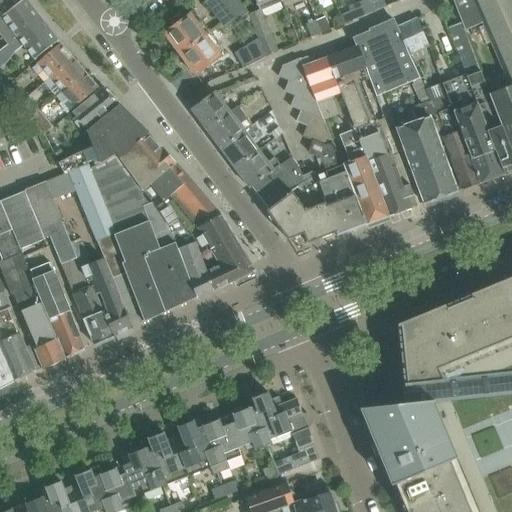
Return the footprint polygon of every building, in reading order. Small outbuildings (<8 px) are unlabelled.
[(39,17),(25,0),(23,0),(22,0),(10,0),(0,5),(0,32),(11,46),(21,37),(18,33),(39,17)] [(226,30),(237,21),(220,0),(208,0),(205,3),(226,30)] [(238,0),(220,0),(237,21),(248,13),(238,0)] [(283,3),(285,9),(287,8),(283,0),(255,0),(259,10),(248,14),(259,39),(267,58),(279,52),(271,33),(262,11),(283,3)] [(305,0),(283,0),(287,8),(305,0)] [(370,0),(367,0),(360,3),(366,15),(375,12),(370,0)] [(511,0),(453,0),(463,23),(466,31),(483,23),(505,74),(485,82),(511,154),(511,0)] [(356,19),(366,15),(360,3),(351,6),(356,19)] [(190,15),(165,34),(180,54),(205,34),(190,15)] [(24,44),(36,59),(58,42),(39,17),(18,33),(21,37),(11,46),(15,51),(24,44)] [(322,34),(330,31),(325,18),(317,21),(322,34)] [(429,48),(417,19),(397,28),(410,56),(429,48)] [(373,29),(355,41),(357,47),(366,66),(370,80),(376,97),(412,82),(421,78),(410,56),(397,28),(394,20),(373,29)] [(317,21),(308,25),(313,38),(322,34),(317,21)] [(449,29),(467,75),(443,84),(454,112),(469,154),(481,184),(502,176),(511,172),(511,154),(485,82),(482,72),(465,31),(466,31),(463,23),(449,29)] [(205,34),(180,54),(196,76),(221,56),(221,55),(215,48),(205,34)] [(259,39),(236,54),(239,58),(245,68),(267,58),(259,39)] [(38,65),(39,66),(33,71),(38,77),(44,84),(50,79),(73,60),(61,45),(38,65)] [(366,66),(357,47),(327,57),(336,78),(341,94),(356,129),(390,217),(404,212),(418,207),(386,118),(377,122),(361,83),(370,80),(366,66)] [(313,87),(319,103),(325,117),(326,120),(338,115),(331,98),(341,94),(336,78),(327,57),(311,64),(308,57),(300,60),(306,73),(313,87)] [(57,98),(62,93),(86,74),(73,60),(50,79),(44,84),(37,90),(40,94),(48,88),(57,98)] [(300,60),(284,67),(306,73),(300,60)] [(289,80),(313,87),(306,73),(284,67),(279,78),(289,80)] [(67,115),(75,108),(98,88),(86,74),(62,93),(57,98),(62,105),(60,107),(67,115)] [(412,82),(420,100),(428,97),(422,82),(421,78),(412,82)] [(285,92),(294,95),(319,103),(313,87),(289,80),(285,92)] [(6,88),(20,105),(29,97),(28,96),(26,98),(20,90),(19,91),(12,83),(6,88)] [(477,185),(481,184),(469,154),(454,112),(443,84),(426,91),(431,101),(448,148),(463,191),(477,185)] [(104,88),(75,117),(91,141),(92,142),(92,143),(129,113),(104,88)] [(231,112),(216,93),(192,111),(206,130),(231,112)] [(319,103),(294,95),(291,107),(300,110),(325,117),(319,103)] [(32,119),(40,112),(41,111),(35,104),(29,97),(20,105),(32,119)] [(417,120),(397,128),(425,205),(458,193),(443,150),(448,148),(431,101),(413,108),(417,120)] [(252,126),(238,107),(231,113),(231,112),(206,130),(221,150),(245,131),(252,126)] [(300,110),(296,122),(306,125),(327,131),(323,121),(326,120),(325,117),(300,110)] [(53,127),(40,112),(32,119),(39,128),(45,135),(53,127)] [(92,143),(94,147),(85,151),(60,164),(65,174),(77,168),(98,160),(100,164),(115,154),(121,160),(144,191),(176,163),(164,149),(163,150),(149,133),(129,113),(92,143)] [(306,125),(303,136),(312,139),(327,143),(332,142),(327,131),(306,125)] [(278,129),(271,134),(275,140),(281,136),(283,134),(279,128),(278,129)] [(344,165),(347,172),(368,225),(379,221),(390,217),(356,129),(339,136),(350,163),(344,165)] [(221,150),(235,168),(259,151),(245,131),(221,150)] [(327,143),(312,139),(308,151),(320,156),(324,164),(338,158),(332,142),(327,143)] [(91,141),(82,146),(85,151),(94,147),(92,143),(92,142),(91,141)] [(59,149),(54,153),(57,158),(62,154),(59,149)] [(275,157),(268,162),(259,151),(235,168),(267,212),(306,183),(303,177),(299,168),(292,159),(281,166),(275,157)] [(121,160),(115,154),(100,164),(98,160),(77,168),(65,174),(68,173),(70,173),(87,165),(116,235),(149,221),(121,160)] [(338,158),(324,164),(330,179),(347,172),(344,165),(341,167),(338,158)] [(149,221),(116,235),(87,165),(70,173),(77,191),(105,259),(104,259),(112,280),(126,274),(145,323),(198,298),(177,243),(165,223),(154,206),(144,191),(121,160),(149,221)] [(165,200),(172,196),(191,180),(176,163),(144,191),(154,206),(165,200)] [(318,184),(314,172),(303,177),(306,183),(308,188),(311,204),(301,227),(308,244),(314,242),(336,233),(318,184)] [(318,184),(336,233),(337,236),(347,233),(368,225),(347,172),(330,179),(318,184)] [(70,173),(68,173),(65,174),(56,178),(47,182),(55,200),(77,191),(70,173)] [(256,271),(229,227),(221,215),(191,180),(172,196),(165,200),(176,216),(196,242),(208,271),(216,267),(216,265),(217,264),(219,263),(233,282),(254,272),(256,271)] [(47,182),(25,191),(25,192),(45,240),(50,238),(59,260),(77,253),(72,243),(71,244),(53,201),(55,200),(47,182)] [(301,227),(311,204),(308,188),(306,183),(267,212),(288,240),(304,234),(301,227)] [(1,202),(22,250),(45,240),(25,192),(1,202)] [(165,223),(177,243),(198,298),(203,296),(227,285),(233,282),(219,263),(217,264),(216,265),(216,267),(208,271),(196,242),(176,216),(165,200),(154,206),(165,223)] [(22,254),(21,250),(22,250),(1,202),(0,202),(0,253),(3,261),(3,262),(22,254)] [(95,286),(115,336),(123,332),(133,328),(112,280),(104,259),(89,265),(85,255),(87,254),(83,243),(76,246),(74,242),(72,243),(77,253),(91,288),(95,286)] [(73,294),(74,295),(94,345),(105,341),(115,336),(95,286),(91,288),(77,253),(59,260),(73,294)] [(3,261),(0,262),(0,266),(3,273),(12,295),(14,294),(23,313),(24,314),(34,339),(30,341),(33,346),(43,369),(67,358),(51,319),(32,272),(31,273),(30,273),(22,254),(3,262),(3,261)] [(51,264),(32,272),(51,319),(69,312),(71,311),(51,264)] [(0,312),(12,308),(0,279),(0,312)] [(363,409),(360,409),(392,486),(397,484),(408,511),(511,511),(511,279),(486,290),(398,326),(402,355),(404,378),(405,386),(413,385),(414,385),(415,393),(416,403),(363,409)] [(12,309),(12,308),(0,312),(0,340),(2,346),(17,381),(35,372),(43,369),(33,346),(26,349),(10,310),(12,309)] [(85,350),(69,312),(51,319),(67,358),(76,354),(85,350)] [(16,381),(17,381),(2,346),(0,340),(0,390),(6,386),(16,381)] [(252,399),(256,407),(249,409),(258,433),(265,430),(270,442),(291,433),(282,405),(279,397),(272,400),(268,393),(252,399)] [(291,433),(300,455),(273,465),(273,466),(277,476),(317,461),(311,447),(315,445),(308,429),(305,430),(302,423),(300,417),(303,416),(297,399),(282,405),(291,433)] [(233,416),(236,423),(230,426),(239,449),(253,444),(256,451),(272,445),(270,442),(265,430),(258,433),(249,409),(233,416)] [(228,462),(242,457),(239,449),(230,426),(223,428),(220,421),(204,427),(213,450),(205,453),(211,468),(214,476),(230,469),(228,462)] [(181,436),(174,438),(190,477),(211,468),(205,453),(213,450),(204,427),(198,429),(195,422),(179,428),(181,436)] [(153,473),(162,470),(168,486),(190,477),(174,438),(167,441),(164,434),(148,440),(151,447),(144,450),(153,473)] [(129,456),(132,464),(125,466),(134,490),(149,484),(152,492),(168,486),(162,470),(153,473),(144,450),(129,456)] [(122,504),(137,498),(134,490),(125,466),(123,467),(126,475),(120,477),(117,469),(101,475),(110,498),(102,501),(102,502),(106,511),(121,511),(125,511),(122,504)] [(267,480),(277,476),(273,466),(263,470),(267,480)] [(75,477),(78,485),(72,487),(81,511),(98,511),(96,505),(102,502),(102,501),(110,498),(101,475),(94,478),(91,471),(75,477)] [(49,496),(42,498),(47,511),(81,511),(72,487),(65,490),(62,482),(46,489),(49,496)] [(237,492),(233,483),(223,487),(227,496),(237,492)] [(251,511),(283,511),(281,506),(294,502),(292,496),(296,495),(292,484),(289,485),(288,483),(247,497),(251,511)] [(223,487),(211,491),(215,501),(227,496),(223,487)] [(295,504),(294,502),(281,506),(283,511),(339,511),(338,504),(334,506),(329,490),(316,493),(317,497),(295,504)] [(47,511),(42,498),(27,504),(30,511),(47,511)] [(184,511),(181,503),(171,507),(172,511),(184,511)]
